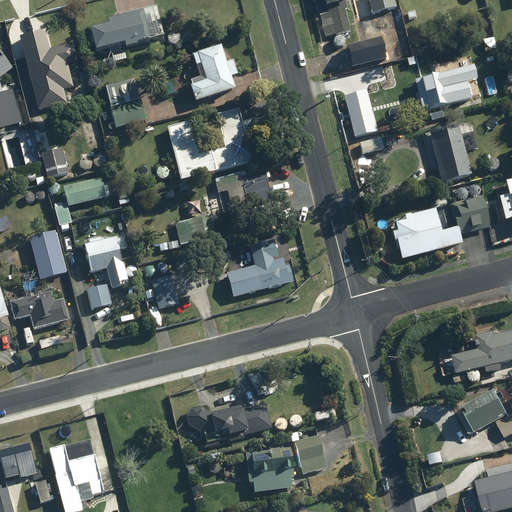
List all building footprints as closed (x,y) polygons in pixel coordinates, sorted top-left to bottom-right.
[(322,0),(326,12),(349,7),(346,0),(322,0)] [(359,20),(396,10),(393,0),(356,0),(354,1),(359,20)] [(70,9),(53,13),(58,33),(74,29),(70,9)] [(96,57),(125,49),(126,53),(137,50),(136,48),(164,41),(156,9),(120,19),(121,22),(108,25),(110,30),(90,35),(96,57)] [(350,33),(345,11),(319,17),(325,39),(350,33)] [(18,35),(36,110),(67,102),(64,88),(72,86),(66,62),(77,60),(73,42),(50,47),(45,29),(18,35)] [(348,44),(353,66),(388,59),(383,37),(348,44)] [(196,107),(235,95),(231,82),(237,79),(233,66),(226,68),(221,51),(193,60),(196,71),(201,69),(207,86),(191,91),(196,107)] [(0,80),(12,72),(0,55),(0,80)] [(417,61),(391,67),(395,86),(421,81),(417,61)] [(474,69),(415,82),(422,114),(471,103),(467,85),(477,83),(474,69)] [(111,111),(140,103),(135,83),(106,91),(111,111)] [(345,96),(355,136),(377,130),(366,90),(345,96)] [(0,128),(20,123),(12,91),(0,94),(0,128)] [(141,105),(111,112),(115,130),(146,123),(141,105)] [(181,184),(252,166),(247,144),(268,139),(264,121),(242,126),(239,113),(216,119),(225,152),(198,159),(189,126),(168,131),(181,184)] [(429,134),(442,186),(470,178),(464,156),(477,152),(473,135),(461,139),(458,127),(429,134)] [(42,154),(48,178),(67,172),(60,149),(42,154)] [(273,206),(265,173),(241,178),(242,185),(236,186),(239,198),(245,197),(246,203),(239,204),(241,213),(273,206)] [(511,217),(511,216),(511,179),(506,181),(509,193),(500,196),(506,218),(511,217)] [(101,182),(63,192),(67,208),(55,211),(59,230),(71,227),(67,211),(106,201),(105,199),(108,198),(106,190),(103,191),(101,182)] [(168,202),(179,199),(177,193),(166,196),(168,202)] [(482,200),(450,207),(456,233),(441,236),(436,213),(405,220),(406,224),(396,226),(398,234),(393,236),(397,252),(399,251),(402,263),(462,248),(460,238),(490,231),(482,200)] [(210,219),(176,227),(181,248),(215,240),(210,219)] [(117,225),(121,239),(127,237),(124,223),(117,225)] [(30,242),(40,284),(65,278),(55,236),(30,242)] [(92,275),(110,270),(114,287),(128,283),(120,253),(128,251),(125,240),(116,243),(116,240),(102,244),(101,241),(89,244),(90,248),(86,249),(92,275)] [(234,301),(293,286),(289,270),(285,271),(283,262),(273,265),(272,262),(278,261),(274,243),(250,250),(255,270),(227,277),(234,301)] [(152,282),(159,309),(177,304),(171,278),(152,282)] [(87,293),(91,313),(111,308),(106,288),(87,293)] [(0,334),(10,332),(9,328),(11,327),(0,294),(0,334)] [(33,333),(68,324),(62,303),(54,305),(52,296),(10,307),(15,324),(30,320),(33,333)] [(454,361),(459,379),(476,375),(478,381),(484,380),(485,384),(496,381),(495,375),(504,373),(502,368),(511,365),(511,336),(497,340),(496,336),(477,341),(479,348),(481,347),(483,354),(454,361)] [(59,338),(39,344),(41,352),(62,347),(59,338)] [(496,394),(463,412),(477,437),(497,426),(506,441),(511,437),(511,418),(510,419),(496,394)] [(273,418),(289,415),(288,406),(271,409),(273,418)] [(204,452),(271,433),(264,408),(245,414),(243,409),(211,418),(198,411),(191,413),(186,421),(189,430),(200,436),(204,452)] [(196,435),(193,434),(190,436),(189,438),(191,441),(194,442),(197,441),(198,438),(196,435)] [(317,440),(295,445),(303,477),(325,472),(317,440)] [(29,447),(0,454),(0,463),(5,482),(19,479),(19,482),(37,478),(29,447)] [(118,503),(110,472),(98,475),(93,453),(65,460),(63,451),(49,455),(55,480),(69,477),(73,493),(78,492),(78,491),(84,489),(84,491),(89,489),(93,500),(104,497),(106,506),(118,503)] [(249,486),(294,481),(291,452),(279,454),(279,456),(269,458),(269,455),(252,457),(252,458),(246,459),(249,486)] [(420,460),(422,470),(449,465),(447,455),(420,460)] [(223,466),(225,478),(233,477),(231,465),(223,466)] [(483,511),(511,511),(511,476),(477,486),(483,511)] [(0,511),(12,511),(7,491),(0,493),(0,511)]
